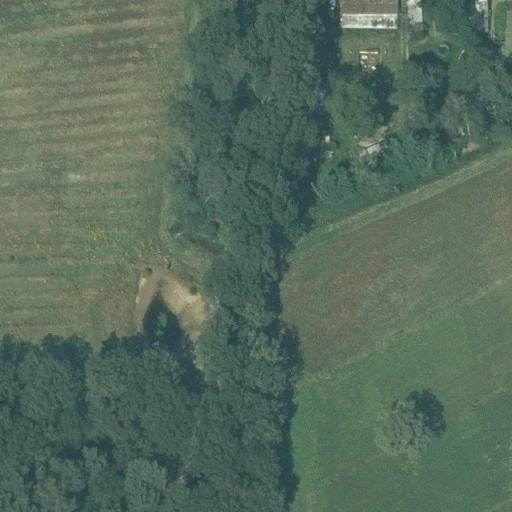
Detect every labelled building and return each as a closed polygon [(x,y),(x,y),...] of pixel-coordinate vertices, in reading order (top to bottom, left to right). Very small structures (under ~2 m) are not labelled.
[(455,5),(455,12),(484,10),(484,3),(455,5)] [(346,11),(345,26),(389,27),(390,12),(346,11)] [(435,38),(459,36),(458,23),(446,24),(445,15),(433,16),(435,38)] [(459,18),(459,27),(479,26),(479,17),(459,18)] [(333,39),(335,22),(318,20),(316,37),(333,39)] [(310,69),(322,70),(325,46),(314,44),(310,69)] [(321,133),(323,122),(301,118),(299,129),(321,133)] [(406,148),(410,157),(457,135),(452,126),(406,148)]
